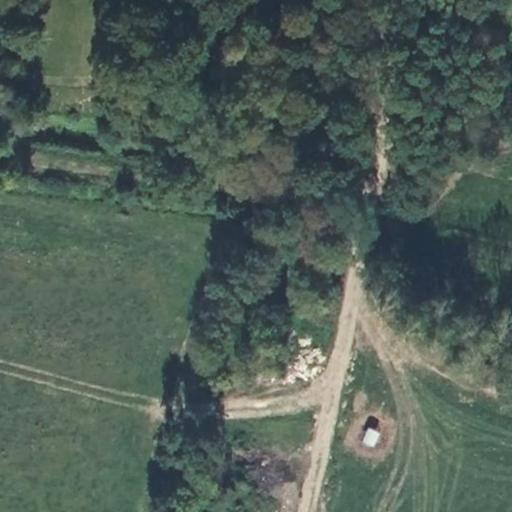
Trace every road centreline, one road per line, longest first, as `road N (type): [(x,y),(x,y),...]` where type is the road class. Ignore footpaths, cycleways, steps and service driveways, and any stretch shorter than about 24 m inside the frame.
road 1 (track): [(0,164),(375,229),(399,0)]
road 2 (track): [(375,229),(316,511)]
